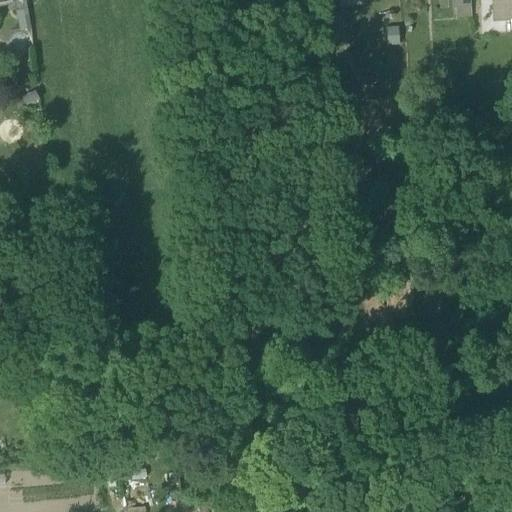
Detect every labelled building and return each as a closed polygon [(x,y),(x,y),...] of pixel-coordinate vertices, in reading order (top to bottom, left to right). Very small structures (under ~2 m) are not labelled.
[(12,0),(15,11),(26,9),(25,0),(12,0)] [(271,0),(272,13),(306,10),(305,0),(271,0)] [(511,0),(494,0),(496,18),(500,18),(511,16),(511,0)] [(471,7),(455,8),(455,17),(471,17),(471,7)] [(26,9),(15,11),(19,31),(29,29),(26,9)] [(511,16),(500,18),(502,33),(511,31),(511,16)] [(398,26),(386,27),(387,45),(399,45),(398,26)]
